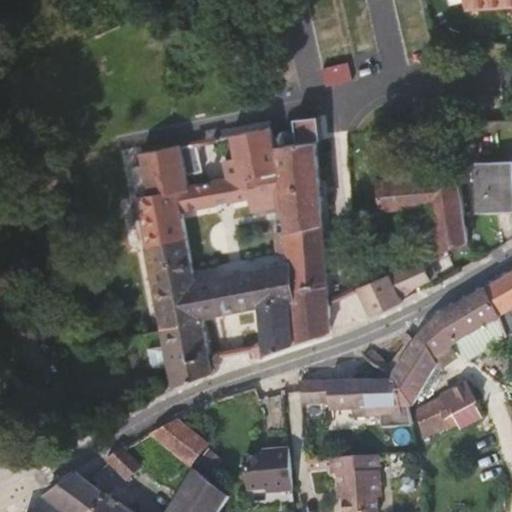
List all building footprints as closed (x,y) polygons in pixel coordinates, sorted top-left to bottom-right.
[(511,7),(511,0),(451,0),(453,8),(467,5),(468,9),(511,7)] [(329,84),(356,79),(352,61),(325,66),(329,84)] [(205,319),(259,309),(263,357),(297,346),(297,343),(335,332),(317,141),(279,145),(274,125),(229,134),(233,158),(223,160),(226,178),(250,198),(253,211),(278,206),(279,215),(285,214),(287,229),(290,263),(198,279),(195,268),(184,212),(193,184),(184,142),(139,151),(140,158),(147,193),(136,195),(162,335),(207,328),(205,319)] [(129,160),(136,195),(147,193),(140,158),(129,160)] [(481,211),(511,209),(511,161),(479,164),(481,211)] [(471,241),(460,172),(379,178),(383,212),(433,208),(439,254),(471,241)] [(226,178),(193,184),(184,212),(250,198),(226,178)] [(290,263),(287,229),(275,231),(277,253),(195,268),(198,279),(290,263)] [(439,254),(360,289),(370,317),(385,310),(405,300),(402,296),(434,281),(430,272),(473,255),(471,241),(439,254)] [(511,275),(486,290),(500,319),(509,337),(511,335),(511,275)] [(509,337),(500,319),(486,290),(436,318),(416,341),(393,376),(393,380),(397,381),(399,408),(409,407),(414,406),(440,365),(436,359),(454,345),(460,358),(461,360),(509,337)] [(49,364),(37,319),(16,325),(28,370),(49,364)] [(223,365),(220,353),(212,352),(207,328),(162,335),(172,386),(172,388),(219,372),(223,365)] [(385,373),(393,376),(416,341),(403,331),(364,346),(364,356),(368,362),(375,367),(385,373)] [(460,358),(454,345),(436,359),(440,365),(443,370),(460,358)] [(443,370),(440,365),(414,406),(409,407),(415,436),(419,434),(416,412),(444,402),(443,399),(456,392),(443,370)] [(498,369),(456,392),(443,399),(444,402),(416,412),(419,434),(427,431),(429,434),(439,428),(438,425),(489,397),(486,388),(503,379),(498,369)] [(399,408),(397,381),(393,380),(361,381),(300,383),(302,406),(331,404),(332,412),(370,409),(371,415),(400,413),(399,408)] [(152,434),(160,441),(191,466),(208,445),(179,420),(152,434)] [(138,441),(125,449),(141,463),(160,441),(152,434),(138,441)] [(290,458),(289,440),(261,443),(261,447),(244,449),(246,481),(265,480),(265,483),(292,481),(290,458)] [(210,475),(225,460),(213,447),(198,462),(210,475)] [(128,478),(141,463),(125,449),(105,459),(128,478)] [(377,456),(331,458),(332,477),(338,477),(339,499),(343,499),(344,511),(376,511),(376,497),(380,496),(377,456)] [(219,511),(229,497),(197,471),(171,511),(219,511)] [(66,511),(93,511),(106,494),(78,474),(45,496),(66,511)] [(130,511),(106,494),(93,511),(130,511)]
